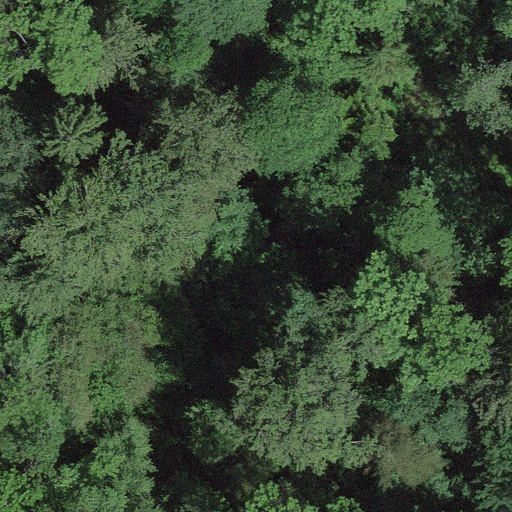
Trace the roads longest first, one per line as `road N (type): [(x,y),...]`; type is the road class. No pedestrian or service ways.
road 1 (track): [(452,441),(208,148),(123,0)]
road 2 (track): [(307,0),(391,104),(438,127),(475,122),(489,97),(492,53),(477,0)]
